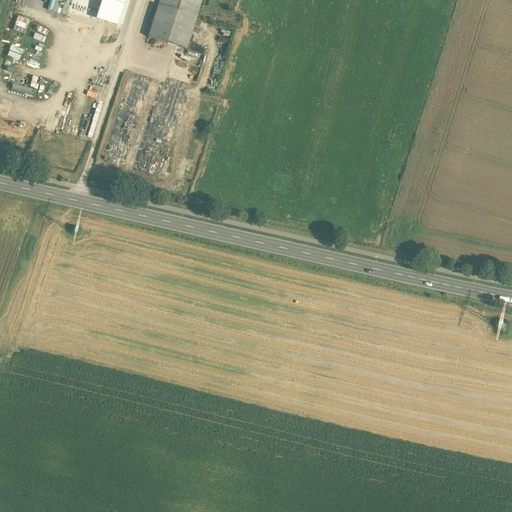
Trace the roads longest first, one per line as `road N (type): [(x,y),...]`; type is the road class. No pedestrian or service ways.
road 1 (secondary): [(511,301),(0,184)]
road 2 (track): [(75,202),(140,0)]
